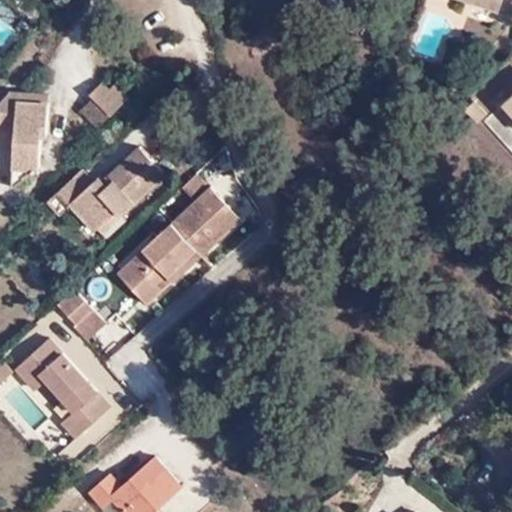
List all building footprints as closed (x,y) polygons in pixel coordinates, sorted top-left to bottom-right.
[(471,0),(498,9),(501,0),(471,0)] [(92,102),(111,122),(130,103),(114,86),(109,90),(103,85),(89,99),(92,102)] [(46,136),(48,107),(28,106),(28,93),(12,91),(0,104),(0,132),(11,132),(11,145),(12,180),(19,180),(38,166),(42,137),(46,136)] [(28,106),(48,107),(49,94),(28,93),(28,106)] [(79,116),(98,134),(111,122),(92,102),(79,116)] [(477,102),(467,109),(482,125),(491,117),(477,102)] [(0,144),(11,145),(11,132),(0,132),(0,144)] [(104,176),(91,188),(87,192),(114,220),(127,208),(137,199),(142,203),(172,175),(146,147),(111,180),(104,176)] [(187,198),(208,178),(199,168),(177,188),(187,198)] [(91,188),(79,177),(68,187),(80,200),(87,192),(91,188)] [(80,200),(68,187),(55,199),(67,213),(80,200)] [(239,220),(210,189),(117,268),(147,301),(189,263),(186,259),(195,249),(200,253),(239,220)] [(87,192),(80,200),(106,227),(114,220),(87,192)] [(131,213),(142,203),(137,199),(127,208),(131,213)] [(52,303),(82,336),(100,320),(70,286),(52,303)] [(45,339),(23,357),(42,380),(70,412),(59,424),(73,436),(108,407),(45,339)] [(42,380),(23,357),(10,368),(30,390),(42,380)] [(0,361),(0,377),(8,369),(0,361)] [(155,511),(183,488),(157,459),(123,487),(113,475),(90,494),(105,511),(112,505),(114,511),(155,511)]
